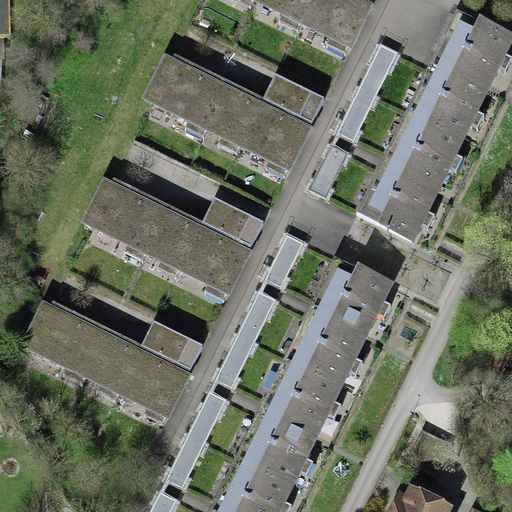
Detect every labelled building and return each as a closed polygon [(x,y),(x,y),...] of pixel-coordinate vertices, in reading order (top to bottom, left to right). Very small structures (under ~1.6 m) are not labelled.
[(7,0),(0,0),(0,47),(10,47),(7,0)] [(248,0),(352,49),(375,0),(248,0)] [(410,118),(474,149),(511,70),(511,50),(455,23),(410,118)] [(140,101),(289,176),(325,103),(274,78),(260,106),(162,57),(140,101)] [(373,62),(344,120),(361,129),(390,70),(373,62)] [(474,149),(410,118),(360,220),(425,251),(474,149)] [(309,192),(326,200),(340,170),(324,162),(309,192)] [(79,227),(225,301),(264,227),(214,201),(199,230),(103,181),(79,227)] [(287,237),(272,267),(288,275),(303,245),(287,237)] [(284,362),(340,390),(391,291),(335,263),(284,362)] [(22,352),(167,424),(205,348),(153,323),(139,351),(45,305),(22,352)] [(252,308),(222,367),(239,375),(268,316),(252,308)] [(509,351),(496,347),(490,369),(504,372),(509,351)] [(235,461),(291,489),(340,390),(284,362),(235,461)] [(202,408),(173,467),(189,475),(219,416),(202,408)] [(279,511),(291,489),(235,461),(209,511),(279,511)] [(390,511),(450,511),(403,488),(390,511)]
